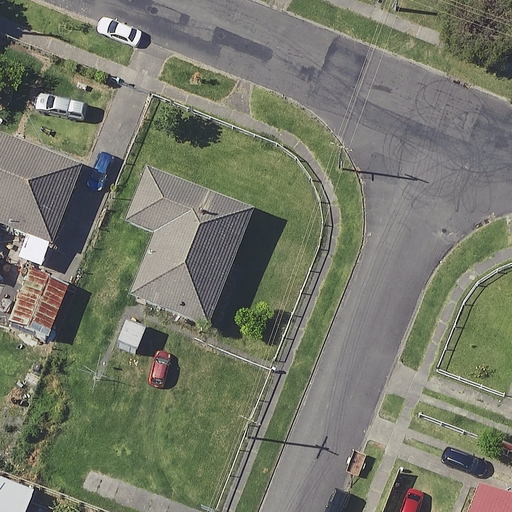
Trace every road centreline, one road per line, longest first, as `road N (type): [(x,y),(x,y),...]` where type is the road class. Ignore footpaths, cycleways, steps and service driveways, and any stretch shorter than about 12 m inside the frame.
road 1 (residential): [(442,120),(293,511)]
road 2 (residential): [(135,0),(442,120)]
